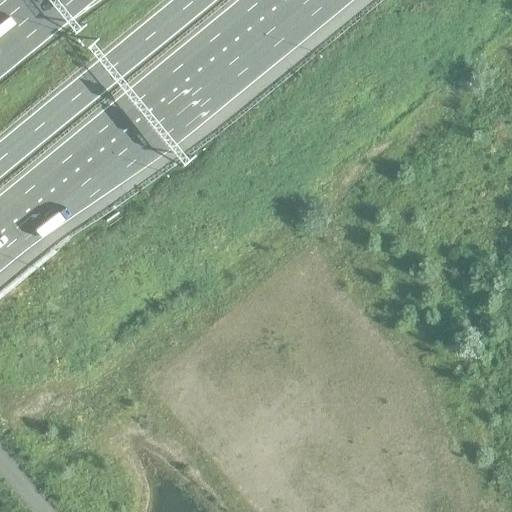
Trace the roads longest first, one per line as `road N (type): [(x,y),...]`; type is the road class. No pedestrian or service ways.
road 1 (motorway): [(0,232),(283,0)]
road 2 (motorway): [(194,0),(0,158)]
